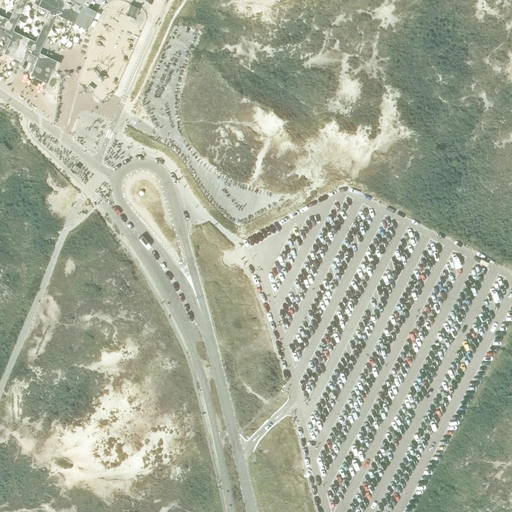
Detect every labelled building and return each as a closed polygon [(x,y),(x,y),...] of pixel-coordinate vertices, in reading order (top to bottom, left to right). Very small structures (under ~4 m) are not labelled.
[(24,0),(15,0),(8,17),(0,13),(0,22),(0,23),(4,25),(2,29),(9,32),(9,33),(18,37),(26,41),(25,44),(27,45),(30,47),(28,51),(35,54),(37,50),(43,39),(55,13),(48,9),(34,39),(11,28),(24,0)] [(38,0),(37,4),(43,7),(48,9),(55,13),(73,21),(82,3),(74,0),(38,0)] [(87,0),(74,0),(82,3),(73,21),(85,28),(94,9),(86,5),(87,0)] [(0,38),(5,41),(9,33),(2,30),(0,34),(0,38)] [(1,49),(10,54),(18,37),(9,33),(5,41),(1,49)] [(10,54),(18,58),(25,44),(26,41),(18,37),(10,54)] [(27,71),(36,76),(47,55),(37,50),(35,54),(35,55),(31,63),(27,71)] [(31,63),(35,55),(26,51),(22,57),(25,59),(25,60),(31,63)] [(47,55),(36,76),(44,80),(51,66),(54,68),(58,60),(47,55)]
